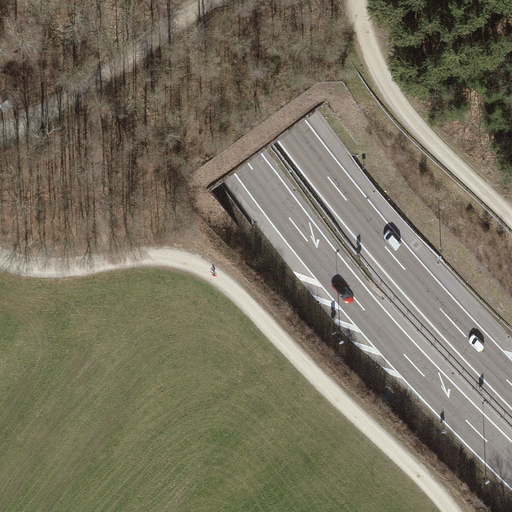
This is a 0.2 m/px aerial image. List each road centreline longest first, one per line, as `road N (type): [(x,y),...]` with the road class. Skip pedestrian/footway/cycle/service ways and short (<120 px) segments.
road 1 (motorway): [(129,0),(343,285),(511,465)]
road 2 (track): [(0,261),(56,272),(154,255),(189,261),(227,283),(451,511)]
road 3 (motorway): [(511,384),(339,191),(201,0)]
road 4 (track): [(350,0),(371,64),(399,110),(511,220)]
road 5 (track): [(0,120),(76,87),(204,0)]
